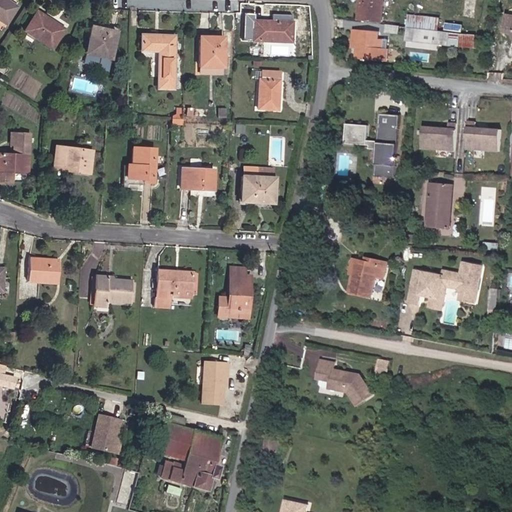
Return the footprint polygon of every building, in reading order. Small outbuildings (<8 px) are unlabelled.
[(16,7),(3,0),(0,0),(0,21),(5,25),(16,7)] [(383,23),(384,0),(361,0),(361,7),(362,7),(361,20),(383,23)] [(63,30),(36,12),(24,31),(51,49),(63,30)] [(416,28),(418,17),(410,16),(409,27),(416,28)] [(439,31),(440,20),(418,17),(416,28),(439,31)] [(291,42),(291,23),(253,21),(252,41),(291,42)] [(403,25),(389,24),(388,31),(402,33),(403,25)] [(108,70),(116,32),(91,27),(84,59),(98,62),(97,68),(108,70)] [(459,46),(461,33),(439,31),(416,28),(409,27),(407,41),(415,42),(439,44),(459,46)] [(359,49),(361,30),(355,29),(353,48),(359,49)] [(383,48),(384,39),(379,39),(380,32),(361,30),(359,49),(361,49),(360,58),(389,61),(390,49),(383,48)] [(477,41),(478,35),(461,33),(459,46),(477,49),(477,41)] [(172,89),(173,37),(141,35),(140,50),(158,51),(157,88),(172,89)] [(222,68),(223,37),(199,37),(198,67),(199,67),(222,68)] [(438,50),(439,44),(415,42),(415,48),(438,50)] [(263,55),(263,45),(250,45),(250,55),(263,55)] [(276,110),(278,73),(262,72),(261,80),(258,79),(257,109),(276,110)] [(225,118),(225,108),(217,108),(217,118),(225,118)] [(396,178),(401,115),(381,114),(379,141),(368,140),(370,125),(348,124),(346,143),(371,145),(371,148),(378,149),(376,176),(396,178)] [(500,151),(502,129),(476,128),(476,122),(468,121),(466,149),(500,151)] [(455,151),(457,123),(449,123),(448,129),(423,127),(421,149),(447,150),(455,151)] [(0,181),(12,183),(12,173),(27,173),(30,135),(14,134),(13,146),(13,155),(0,154),(0,181)] [(88,174),(91,151),(57,147),(54,167),(77,170),(76,172),(88,174)] [(154,149),(131,148),(130,164),(126,164),(125,184),(141,185),(141,182),(152,183),(154,149)] [(272,204),(273,178),(272,178),(252,177),(252,168),(242,167),(242,177),(240,177),(239,202),(272,204)] [(272,178),(272,169),(252,168),(252,177),(272,178)] [(212,191),(213,170),(180,169),(179,189),(212,191)] [(451,229),(454,184),(432,183),(428,227),(451,229)] [(402,244),(402,235),(395,234),(394,243),(402,244)] [(414,244),(415,235),(407,234),(407,243),(414,244)] [(58,260),(29,258),(27,281),(57,283),(58,260)] [(372,296),(377,276),(385,278),(388,263),(380,261),(379,265),(367,262),(358,260),(355,274),(351,292),(372,296)] [(477,302),(484,266),(465,263),(463,274),(445,271),(444,276),(417,270),(410,301),(420,304),(422,294),(432,296),(440,298),(443,285),(448,286),(459,288),(463,293),(462,299),(477,302)] [(243,269),(229,268),(227,297),(217,296),(216,315),(227,316),(227,308),(246,309),(248,277),(243,276),(243,269)] [(169,295),(170,287),(190,289),(191,273),(157,271),(155,294),(154,294),(153,306),(168,307),(169,295)] [(195,295),(196,273),(191,273),(190,289),(170,287),(169,295),(190,296),(190,295),(195,295)] [(130,303),(132,282),(107,280),(108,277),(95,276),(93,306),(105,307),(106,301),(130,303)] [(444,309),(448,286),(443,285),(440,298),(432,296),(430,307),(444,309)] [(496,319),(499,288),(492,287),(489,319),(496,319)] [(227,308),(227,316),(246,317),(246,309),(227,308)] [(391,361),(380,359),(379,367),(389,369),(391,361)] [(374,394),(361,375),(334,370),(336,363),(322,360),(318,378),(322,379),(321,384),(323,386),(331,388),(349,392),(358,405),(374,394)] [(8,365),(0,362),(0,395),(0,394),(0,385),(2,386),(14,390),(17,377),(5,374),(8,365)] [(221,404),(222,384),(223,372),(226,372),(227,364),(204,363),(201,402),(221,404)] [(389,369),(379,367),(377,374),(388,376),(389,369)] [(116,437),(120,420),(97,415),(93,432),(88,430),(84,446),(112,453),(116,437)] [(181,428),(184,419),(170,416),(167,423),(181,428)] [(185,460),(192,431),(181,428),(167,423),(162,422),(153,451),(185,460)] [(214,465),(222,438),(193,430),(192,431),(185,460),(183,465),(172,462),(171,463),(164,461),(160,477),(207,491),(210,477),(216,479),(220,467),(214,465)] [(118,454),(121,438),(116,437),(112,453),(118,454)] [(307,511),(309,505),(286,500),(283,511),(307,511)]
